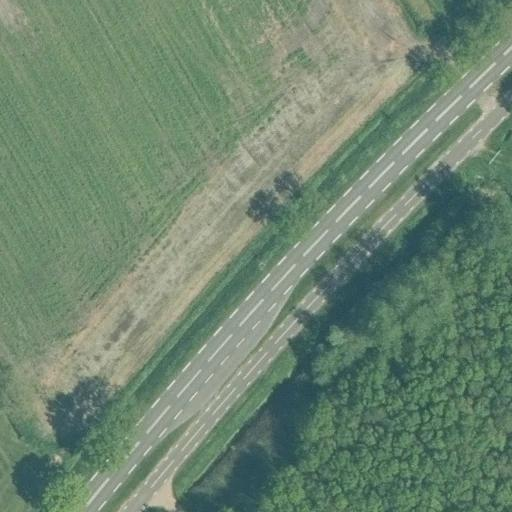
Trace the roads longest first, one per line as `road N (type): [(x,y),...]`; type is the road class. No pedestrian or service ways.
road 1 (primary): [(81,511),(321,234),(511,47)]
road 2 (unclassified): [(131,511),(386,224),(511,100)]
road 3 (track): [(498,113),(448,59),(413,0)]
